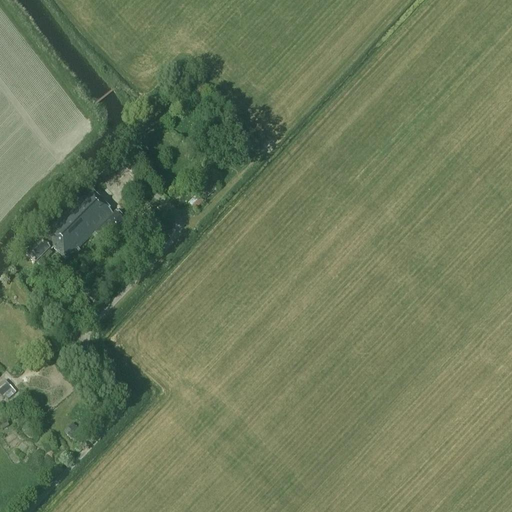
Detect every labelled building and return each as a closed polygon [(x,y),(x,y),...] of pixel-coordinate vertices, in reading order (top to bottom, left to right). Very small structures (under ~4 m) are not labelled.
[(204,185),(197,191),(205,200),(217,191),(211,184),(207,188),(204,185)] [(124,227),(110,213),(88,190),(48,230),(49,231),(25,255),(34,264),(35,264),(38,267),(51,254),(48,251),(52,247),(65,262),(94,233),(105,245),(124,227)] [(198,194),(190,203),(197,210),(205,201),(198,194)] [(64,266),(59,260),(55,264),(60,270),(64,266)] [(15,394),(4,382),(0,385),(0,396),(3,400),(5,398),(7,400),(15,394)] [(83,436),(72,425),(64,433),(75,444),(83,436)]
